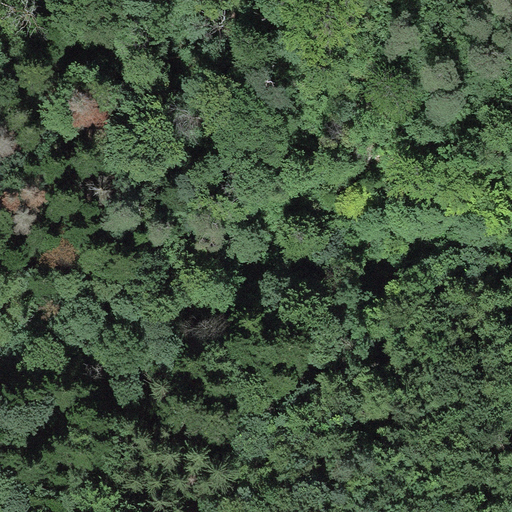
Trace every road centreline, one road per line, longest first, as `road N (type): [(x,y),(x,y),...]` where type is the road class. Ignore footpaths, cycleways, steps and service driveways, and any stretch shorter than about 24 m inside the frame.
road 1 (track): [(0,334),(193,273),(329,251),(464,241),(511,248)]
road 2 (track): [(362,250),(359,317),(213,511)]
